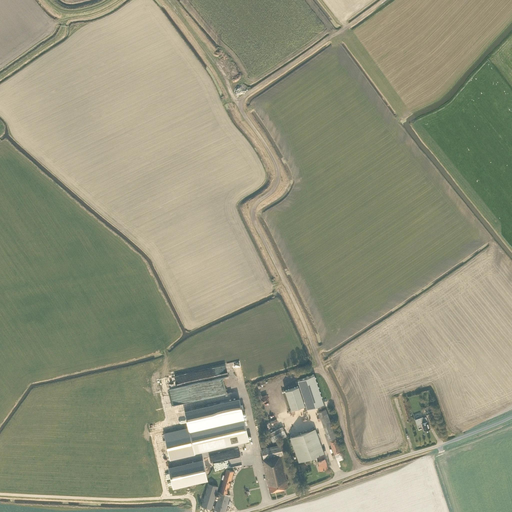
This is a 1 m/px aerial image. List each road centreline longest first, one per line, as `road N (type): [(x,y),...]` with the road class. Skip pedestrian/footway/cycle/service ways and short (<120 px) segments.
road 1 (track): [(238,101),(278,172),(254,205),(254,220),(332,387),(358,470)]
road 2 (unclassified): [(244,511),(511,415)]
road 3 (track): [(385,0),(238,101)]
road 4 (track): [(168,0),(238,101)]
